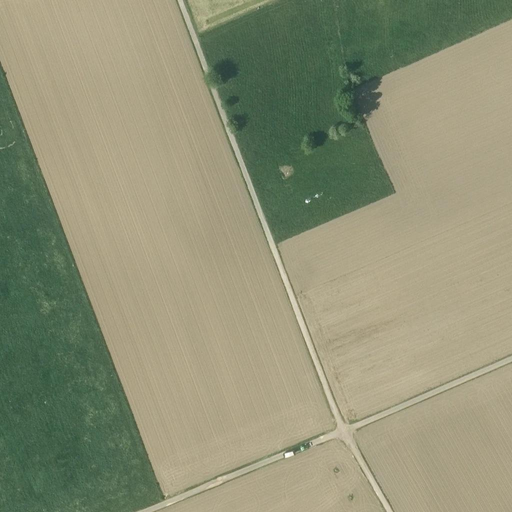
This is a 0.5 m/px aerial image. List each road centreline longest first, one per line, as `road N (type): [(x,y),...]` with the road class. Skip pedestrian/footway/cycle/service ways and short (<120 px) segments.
road 1 (track): [(389,511),(335,413),(179,0)]
road 2 (track): [(143,511),(511,359)]
